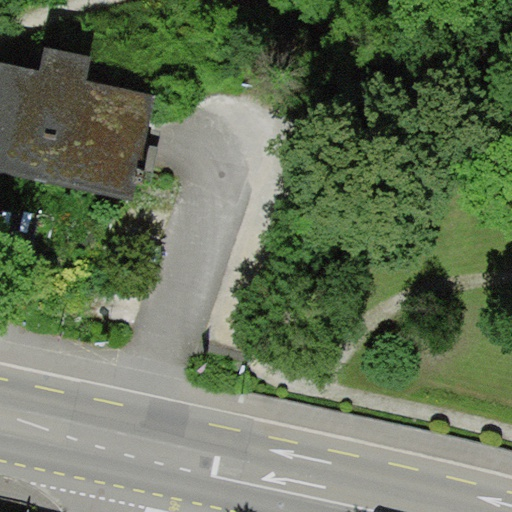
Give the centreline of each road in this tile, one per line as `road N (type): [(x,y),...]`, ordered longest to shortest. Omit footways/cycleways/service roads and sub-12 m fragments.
road 1 (primary): [(511,506),(156,426)]
road 2 (primary): [(156,426),(0,390)]
road 3 (track): [(141,0),(0,36)]
road 4 (primary): [(0,451),(138,482)]
road 5 (primary): [(138,482),(257,511)]
